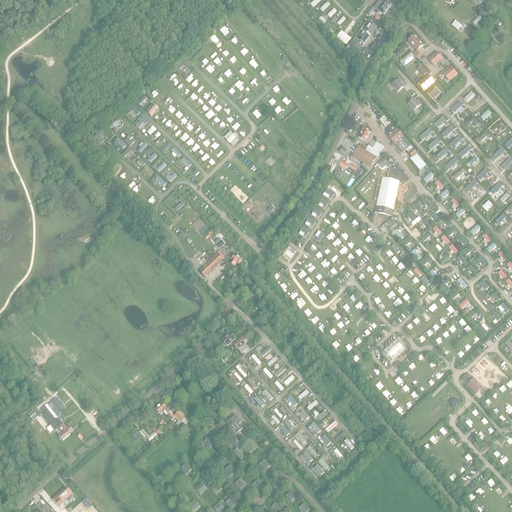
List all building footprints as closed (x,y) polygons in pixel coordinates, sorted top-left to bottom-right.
[(375,10),(384,15),(389,6),(382,0),(375,10)] [(365,14),(368,16),(374,8),(371,6),(365,14)] [(476,27),(484,21),(482,18),(475,24),(476,27)] [(346,45),(351,39),(339,30),(334,36),(346,45)] [(363,44),(369,37),(364,32),(363,34),(362,33),(360,36),(361,37),(358,40),(363,44)] [(408,41),(417,51),(424,46),(415,36),(408,41)] [(353,40),(345,49),(346,50),(354,57),(362,47),(353,40)] [(424,55),(420,50),(413,55),(418,60),(424,55)] [(441,61),(442,63),(445,60),(443,58),(444,58),(438,52),(429,60),(435,66),(441,61)] [(183,61),(177,67),(180,69),(183,66),(189,71),(191,69),(183,61)] [(423,70),(421,67),(416,71),(422,78),(428,73),(424,69),(423,70)] [(456,74),(451,68),(443,75),(448,81),(456,74)] [(418,83),(424,91),(435,82),(429,74),(418,83)] [(392,85),(398,92),(404,87),(401,83),(402,82),(399,78),(392,85)] [(437,84),(427,92),(431,97),(440,89),(437,84)] [(471,92),(463,100),(465,103),(474,95),(471,92)] [(143,107),(147,103),(142,98),(138,102),(143,107)] [(418,101),(417,102),(414,99),(408,103),(414,111),(421,104),(418,101)] [(127,108),(131,112),(133,110),(134,111),(134,110),(134,109),(136,107),(132,103),(127,108)] [(489,111),(481,118),(483,121),(491,113),(489,111)] [(117,117),(109,125),(112,129),(120,121),(117,117)] [(465,124),(468,127),(471,124),(473,122),(476,125),(478,123),(473,117),(465,124)] [(499,121),(490,129),(493,132),(497,128),(499,130),(502,128),(500,126),(501,124),(499,121)] [(124,128),(117,134),(119,136),(120,136),(121,137),(124,135),(122,133),(126,130),(124,128)] [(370,142),(373,138),(372,137),(373,134),(364,128),(362,129),(361,131),(362,132),(359,138),(368,144),(370,142)] [(231,132),(224,138),(227,140),(226,141),(226,142),(230,145),(231,145),(233,147),(239,142),(236,139),(238,137),(235,134),(233,135),(231,132)] [(487,132),(479,139),(481,142),(487,137),(489,140),(492,138),(487,132)] [(94,137),(101,144),(104,141),(97,134),(94,137)] [(130,146),(135,142),(133,140),(133,139),(132,138),(129,140),(131,138),(128,136),(124,140),(130,146)] [(425,164),(402,139),(395,145),(402,152),(404,150),(413,160),(407,164),(415,173),(425,164)] [(117,142),(124,148),(126,146),(119,140),(117,142)] [(138,140),(132,146),(134,148),(137,146),(138,147),(141,144),(140,143),(140,142),(138,140)] [(169,143),(160,151),(163,153),(172,145),(169,143)] [(369,166),(370,167),(383,148),(376,143),(373,149),(369,146),(365,152),(359,148),(353,157),(364,163),(362,165),(367,169),(369,166)] [(129,148),(122,155),(124,157),(127,155),(128,156),(131,153),(132,154),(134,152),(129,148)] [(180,154),(174,148),(172,150),(176,154),(175,155),(176,156),(177,155),(178,156),(180,154)] [(191,165),(183,157),(181,160),(189,167),(191,165)] [(409,180),(404,174),(406,172),(403,170),(401,171),(394,163),(395,162),(391,158),(387,162),(385,159),(385,158),(378,164),(378,165),(382,169),(387,165),(389,167),(404,185),(409,180)] [(354,174),(358,168),(352,164),(350,163),(345,159),(343,162),(342,162),(339,167),(345,171),(350,174),(351,172),(354,174)] [(146,178),(149,181),(156,174),(147,165),(146,166),(147,167),(145,169),(150,174),(146,178)] [(462,169),(453,177),(456,180),(462,175),(462,176),(464,174),(463,173),(465,172),(462,169)] [(426,183),(434,176),(431,172),(423,180),(426,183)] [(171,177),(170,176),(168,174),(165,177),(168,180),(171,182),(177,177),(174,174),(171,177)] [(165,183),(158,175),(155,177),(163,185),(165,183)] [(399,182),(383,178),(375,213),(392,217),(399,182)] [(441,190),(444,187),(438,180),(435,183),(441,190)] [(442,200),(450,193),(447,190),(439,197),(442,200)] [(507,193),(500,200),(502,203),(509,196),(507,193)] [(457,207),(460,204),(454,198),(451,201),(457,207)] [(423,202),(429,209),(432,206),(426,199),(423,202)] [(488,201),(482,207),(484,210),(491,203),(488,201)] [(413,206),(419,214),(422,211),(416,203),(413,206)] [(458,218),(466,211),(463,207),(455,215),(458,218)] [(428,214),(434,221),(438,218),(432,211),(428,214)] [(406,215),(413,222),(416,219),(409,212),(406,215)] [(504,214),(496,222),(498,225),(507,217),(504,214)] [(441,220),(448,228),(451,225),(444,218),(441,220)] [(421,222),(427,229),(430,226),(424,219),(421,222)] [(473,235),(481,228),(478,225),(470,232),(473,235)] [(442,233),(436,226),(433,229),(439,236),(442,233)] [(449,237),(456,230),(453,227),(446,234),(449,237)] [(394,232),(401,240),(404,237),(397,229),(394,232)] [(423,243),(431,236),(428,233),(420,239),(423,243)] [(488,243),(491,240),(485,233),(482,236),(488,243)] [(450,242),(444,236),(441,238),(447,245),(450,242)] [(406,246),(413,240),(410,237),(403,243),(406,246)] [(465,247),(468,244),(461,237),(458,240),(465,247)] [(489,253),(497,246),(494,243),(486,250),(489,253)] [(197,255),(204,248),(200,245),(193,251),(197,255)] [(454,254),(458,251),(452,245),(449,248),(454,254)] [(288,262),(296,252),(289,246),(287,250),(285,248),(282,252),(284,254),(282,257),(288,262)] [(471,246),(463,253),(466,256),(473,249),(471,246)] [(411,253),(418,260),(421,258),(414,250),(411,253)] [(199,271),(205,277),(226,258),(220,251),(199,271)] [(504,261),(507,258),(501,252),(498,255),(504,261)] [(244,260),(235,255),(231,253),(228,258),(232,261),(230,264),(235,267),(237,264),(241,266),(244,260)] [(446,254),(439,261),(442,264),(449,258),(446,254)] [(464,265),(467,262),(461,255),(457,257),(464,265)] [(423,267),(431,260),(428,257),(420,263),(423,267)] [(477,260),(483,267),(487,264),(480,257),(477,260)] [(473,275),(476,272),(470,265),(467,268),(473,275)] [(429,273),(436,281),(439,278),(432,270),(429,273)] [(503,280),(507,277),(501,270),(498,273),(503,280)] [(464,289),(467,286),(460,278),(457,281),(464,289)] [(486,290),(489,287),(483,280),(480,283),(486,290)] [(441,286),(447,293),(450,290),(444,283),(441,286)] [(457,290),(450,296),(453,300),(460,293),(457,290)] [(497,302),(500,300),(494,293),(491,296),(497,302)] [(459,306),(461,310),(470,303),(467,299),(459,306)] [(506,313),(509,310),(503,303),(500,306),(506,313)] [(475,310),(468,316),(471,319),(478,313),(475,310)] [(498,322),(501,319),(495,312),(492,315),(498,322)] [(482,324),(488,331),(492,328),(485,321),(482,324)] [(223,340),(228,346),(236,339),(235,338),(231,333),(223,340)] [(234,345),(242,354),(249,348),(244,342),(246,340),(243,337),(234,345)] [(396,340),(382,353),(391,363),(405,350),(396,340)] [(269,347),(260,354),(263,357),(271,349),(269,347)] [(224,353),(229,358),(233,354),(228,349),(224,353)] [(217,353),(210,359),(212,362),(216,358),(217,359),(219,358),(218,357),(219,356),(217,353)] [(251,357),(258,365),(261,363),(254,355),(251,357)] [(270,367),(278,360),(276,357),(272,361),(271,360),(268,362),(269,363),(267,364),(270,367)] [(283,367),(276,373),(278,376),(286,369),(283,367)] [(247,376),(240,368),(238,370),(245,378),(247,376)] [(263,371),(270,379),(273,376),(266,368),(263,371)] [(234,375),(240,382),(242,380),(236,373),(234,375)] [(472,376),(466,375),(462,378),(467,384),(467,385),(475,395),(483,388),(474,378),(474,379),(472,376)] [(292,376),(284,383),(286,386),(294,378),(292,376)] [(247,380),(253,388),(256,386),(252,381),(252,380),(251,379),(250,379),(249,378),(247,380)] [(274,384),(281,391),(284,389),(277,381),(274,384)] [(431,396),(433,398),(447,384),(445,382),(431,396)] [(253,392),(247,385),(244,387),(251,394),(253,392)] [(263,393),(270,401),(273,398),(266,390),(263,393)] [(307,390),(298,398),(300,401),(309,393),(307,390)] [(265,405),(257,396),(254,399),(259,404),(258,405),(259,406),(260,406),(262,407),(265,405)] [(288,399),(294,407),(298,404),(291,396),(288,399)] [(59,413),(65,408),(57,399),(51,403),(50,402),(47,404),(41,410),(56,429),(61,425),(64,429),(63,430),(64,432),(60,436),(63,440),(71,434),(70,434),(73,431),(69,425),(66,428),(63,424),(58,417),(61,415),(59,413)] [(310,411),(319,404),(316,401),(310,406),(310,405),(309,406),(307,408),(310,411)] [(167,408),(167,409),(162,403),(155,410),(160,415),(163,413),(172,421),(176,418),(167,408)] [(274,411),(281,419),(283,417),(276,409),(274,411)] [(176,415),(185,425),(190,421),(180,411),(176,415)] [(300,413),(306,420),(309,417),(303,411),(300,413)] [(29,417),(32,421),(38,416),(35,412),(29,417)] [(325,412),(317,419),(319,422),(327,414),(325,412)] [(234,452),(241,460),(245,457),(241,452),(242,451),(241,450),(244,448),(240,443),(241,442),(241,441),(244,438),(240,434),(241,432),(240,431),(242,429),(239,425),(241,422),(235,415),(227,423),(229,426),(227,428),(237,439),(233,443),(238,448),(234,452)] [(272,417),(277,424),(280,422),(274,415),(272,417)] [(284,423),(291,430),(294,427),(287,420),(284,423)] [(335,422),(326,430),(328,432),(337,425),(335,422)] [(311,425),(318,433),(321,431),(314,423),(311,425)] [(280,427),(286,434),(288,432),(282,425),(280,427)] [(141,431),(148,438),(150,436),(143,429),(141,431)] [(296,435),(303,444),(306,441),(299,433),(296,435)] [(344,433),(335,440),(338,443),(346,435),(344,433)] [(321,437),(328,445),(331,443),(324,434),(321,437)] [(213,444),(213,445),(215,443),(209,437),(204,443),(206,445),(206,444),(210,447),(213,444)] [(344,442),(351,450),(354,447),(348,439),(344,442)] [(293,442),(300,450),(302,448),(295,440),(293,442)] [(307,449),(314,457),(317,454),(310,446),(307,449)] [(334,451),(339,458),(342,455),(337,449),(334,451)] [(304,455),(310,462),(313,460),(306,452),(304,455)] [(329,467),(324,462),(325,462),(325,461),(324,460),(323,460),(322,459),(319,462),(326,470),(329,467)] [(268,467),(269,468),(271,466),(265,460),(259,465),(261,467),(262,466),(265,470),(268,467)] [(247,464),(256,473),(258,471),(250,461),(247,464)] [(189,471),(190,471),(192,470),(186,464),(180,469),(182,471),(183,471),(186,474),(189,471)] [(234,472),(234,473),(236,471),(230,465),(225,470),(227,473),(228,472),(231,475),(234,472)] [(315,467),(322,475),(324,472),(318,465),(315,467)] [(205,476),(207,478),(213,473),(208,467),(206,469),(206,470),(203,472),(205,476)] [(244,486),(246,485),(241,479),(235,484),(237,486),(238,485),(241,489),(244,486)] [(171,489),(173,491),(179,486),(174,480),(172,482),(169,485),(171,488),(171,489)] [(261,487),(262,488),(264,486),(258,480),(252,485),(254,487),(255,487),(257,490),(261,487)] [(220,489),(221,490),(223,488),(218,482),(212,487),(214,490),(214,489),(217,492),(220,489)] [(204,490),(205,491),(207,489),(202,483),(196,488),(198,490),(200,493),(204,490)] [(52,499),(58,506),(72,494),(66,487),(52,499)] [(296,497),(296,498),(298,496),(293,490),(287,495),(289,497),(290,496),(293,500),(296,497)] [(180,502),(182,504),(188,499),(183,493),(180,495),(181,496),(178,499),(180,501),(180,502)] [(235,504),(236,505),(238,503),(232,497),(227,502),(229,505),(230,504),(232,507),(235,504)] [(90,511),(92,509),(83,498),(78,502),(85,510),(87,508),(90,511)] [(197,507),(198,508),(200,506),(195,500),(189,505),(191,508),(192,507),(194,510),(197,507)] [(63,509),(65,511),(73,511),(77,509),(71,502),(63,509)] [(281,509),(283,508),(278,502),(272,506),(274,508),(275,508),(278,511),(281,509)] [(219,511),(222,510),(223,510),(225,509),(219,503),(214,508),(215,510),(216,510),(218,511),(219,511)]
